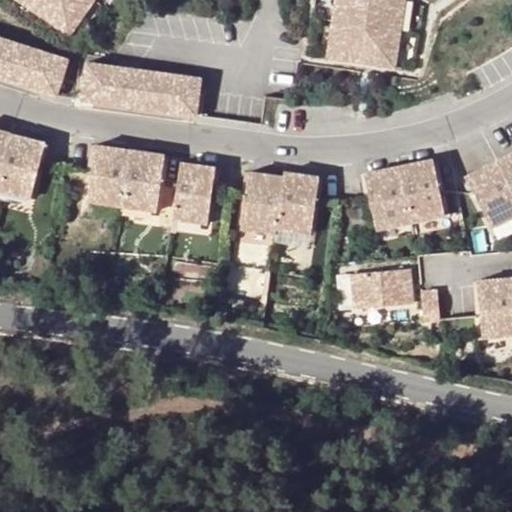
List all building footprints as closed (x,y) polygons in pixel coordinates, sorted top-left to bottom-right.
[(18,0),(55,27),(73,0),(18,0)] [(320,0),(314,48),(382,62),(391,0),(320,0)] [(70,59),(0,36),(0,81),(58,100),(70,59)] [(204,78),(79,61),(72,104),(200,120),(204,78)] [(43,138),(8,130),(0,159),(0,187),(29,194),(43,138)] [(511,137),(488,149),(511,198),(511,137)] [(126,145),(93,140),(85,197),(118,202),(126,145)] [(160,150),(126,145),(118,202),(152,207),(160,150)] [(423,149),(388,156),(400,212),(434,206),(423,149)] [(511,198),(488,149),(457,165),(482,216),(511,201),(511,198)] [(209,157),(176,152),(167,209),(202,214),(209,157)] [(388,156),(354,163),(366,220),(400,212),(388,156)] [(277,166),(242,161),(234,218),(268,223),(269,218),(277,166)] [(311,166),(277,161),(277,166),(269,218),(302,223),(311,166)] [(401,260),(344,266),(347,301),(405,295),(401,260)] [(511,268),(502,269),(508,327),(511,326),(511,268)] [(508,327),(502,269),(467,271),(472,328),(508,327)] [(429,282),(413,283),(416,313),(432,311),(429,282)]
